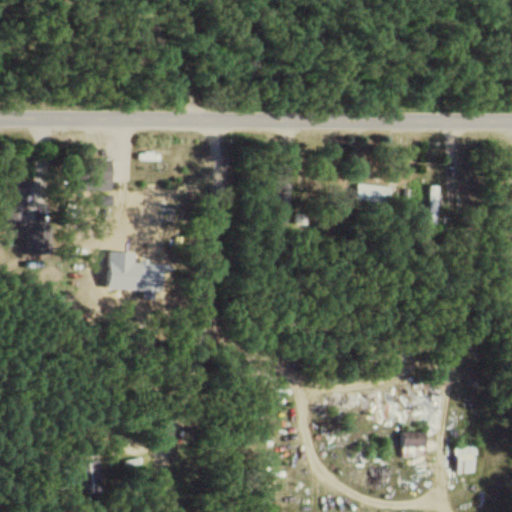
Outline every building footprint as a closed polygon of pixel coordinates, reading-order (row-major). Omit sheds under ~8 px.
[(72,158),(72,181),(129,181),(129,158),(72,158)] [(287,223),(288,180),(271,179),(270,223),(287,223)] [(2,221),(25,221),(25,181),(2,181),(2,221)] [(389,186),(354,182),(353,200),(387,203),(389,186)] [(427,225),(436,225),(436,184),(427,184),(427,225)] [(165,228),(165,186),(151,186),(151,228),(165,228)] [(399,456),(423,456),(423,431),(399,431),(399,456)] [(473,472),(473,444),(453,444),(453,472),(473,472)] [(67,461),(67,490),(99,490),(99,461),(67,461)]
